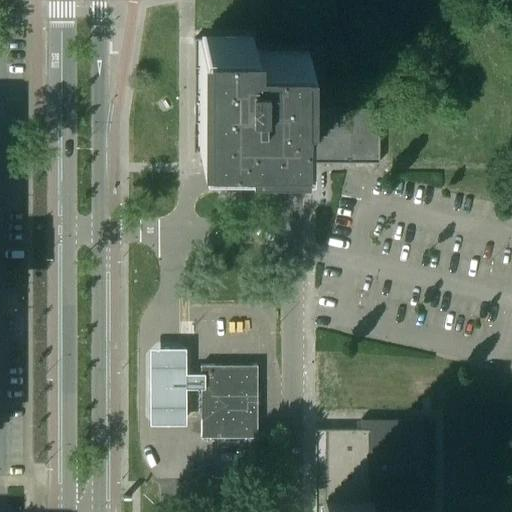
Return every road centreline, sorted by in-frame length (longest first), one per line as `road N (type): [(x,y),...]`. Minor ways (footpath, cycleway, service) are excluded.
road 1 (residential): [(304,511),(301,242),(148,232)]
road 2 (tertiary): [(61,230),(62,511)]
road 3 (tertiary): [(100,511),(100,231)]
road 4 (tertiary): [(100,231),(98,0)]
road 5 (tertiary): [(61,0),(61,230)]
